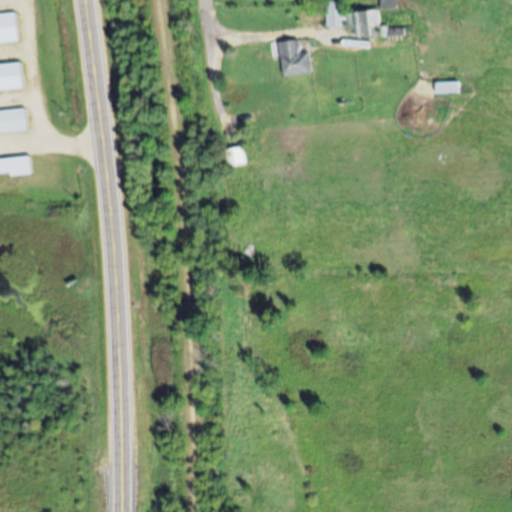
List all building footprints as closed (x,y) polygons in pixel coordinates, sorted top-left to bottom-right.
[(398,9),(398,0),(382,0),(383,9),(398,9)] [(329,29),(359,27),(360,39),(406,36),(406,27),(382,28),(381,11),(348,13),(347,1),(327,2),(329,29)] [(312,53),(303,53),(302,40),(281,43),(285,78),(314,74),(312,53)] [(461,82),(437,82),(437,94),(461,94),(461,82)] [(247,165),(246,148),(227,150),(229,167),(247,165)]
